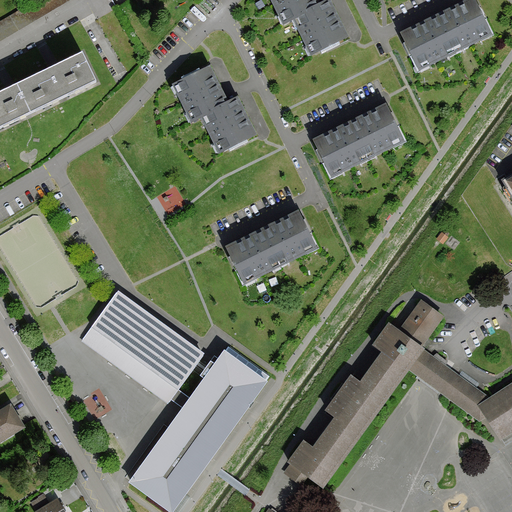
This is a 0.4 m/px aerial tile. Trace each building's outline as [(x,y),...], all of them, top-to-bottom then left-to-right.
[(0,40),(68,0),(38,0),(23,9),(0,22),(0,40)] [(270,0),(284,25),(294,20),(302,37),(312,56),(315,54),(348,38),(329,0),(319,5),(316,0),(270,0)] [(474,0),(470,0),(436,17),(454,54),(492,36),(474,0)] [(436,17),(401,34),(419,71),(454,54),(436,17)] [(95,80),(82,54),(50,69),(63,96),(95,80)] [(191,123),(202,118),(219,153),(228,149),(256,136),(237,98),(227,103),(210,67),(173,85),(191,123)] [(63,96),(50,69),(18,85),(31,112),(63,96)] [(0,126),(31,112),(18,85),(0,93),(0,126)] [(387,107),(351,124),(368,159),(404,141),(387,107)] [(351,124),(314,143),(324,163),(331,177),(353,166),(368,159),(351,124)] [(502,180),(511,196),(511,173),(507,177),(502,180)] [(170,190),(176,202),(184,198),(178,186),(170,190)] [(299,213),(264,230),(282,265),(305,254),(316,248),(299,213)] [(264,230),(226,248),(236,267),(244,284),(282,265),(264,230)] [(437,240),(443,245),(448,238),(442,233),(437,240)] [(203,353),(119,292),(83,342),(167,403),(203,353)] [(479,421),(484,415),(500,440),(511,432),(511,382),(489,398),(456,373),(445,365),(447,362),(436,353),(433,357),(423,350),(424,349),(421,347),(443,317),(421,301),(399,331),(389,324),(373,345),(382,351),(360,382),(351,375),(326,410),(335,416),(312,447),(305,442),(289,463),(322,488),(409,370),(479,421)] [(177,415),(129,481),(171,511),(254,399),(266,381),(265,380),(268,376),(229,347),(228,347),(225,351),(224,350),(177,415)] [(0,442),(25,427),(10,403),(0,409),(0,442)] [(34,511),(64,511),(56,498),(48,503),(43,495),(32,502),(37,510),(34,511)]
